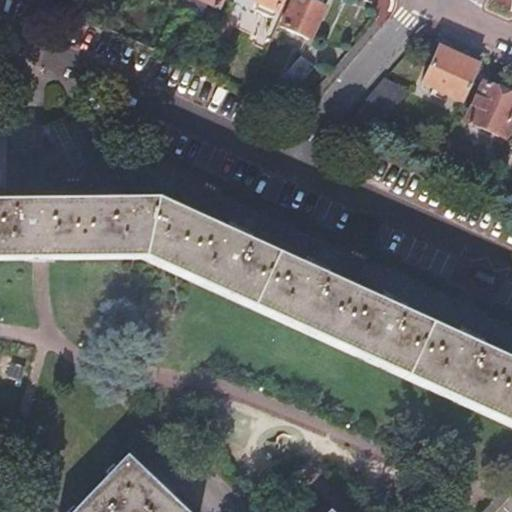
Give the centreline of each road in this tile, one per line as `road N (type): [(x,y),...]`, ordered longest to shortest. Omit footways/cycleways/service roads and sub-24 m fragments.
road 1 (unclassified): [(288,161),(0,32)]
road 2 (residential): [(511,264),(288,161)]
road 3 (residential): [(421,0),(288,161)]
